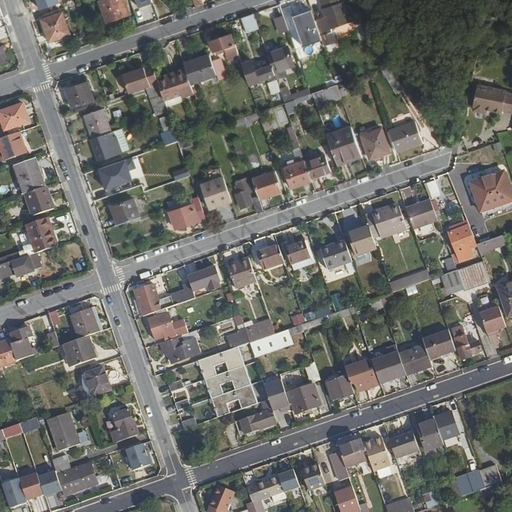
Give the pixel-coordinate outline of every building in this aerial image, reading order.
[(57,0),(35,0),(39,11),(59,4),(57,0)] [(99,0),(108,24),(121,20),(120,17),(128,14),(122,0),(99,0)] [(147,0),(131,0),(136,9),(149,3),(147,0)] [(320,1),(326,16),(316,20),(325,46),(337,43),(331,26),(357,17),(348,4),(339,7),(338,3),(334,4),(332,0),(323,0),(324,0),(320,1)] [(311,11),(292,18),(303,47),(321,40),(311,11)] [(41,19),(49,41),(54,40),(70,35),(62,12),(41,19)] [(242,17),(248,33),(260,29),(255,13),(242,17)] [(282,16),(273,18),(277,33),(286,31),(282,16)] [(212,42),(216,53),(218,52),(219,54),(222,53),(222,50),(231,47),(238,68),(231,70),(235,80),(241,78),(243,82),(249,79),(243,64),(237,45),(235,46),(231,35),(212,42)] [(268,52),(273,65),(275,71),(295,64),(288,45),(268,52)] [(0,47),(0,49),(5,64),(9,62),(4,46),(0,47)] [(185,64),(187,69),(192,84),(218,75),(211,55),(185,64)] [(214,62),(220,79),(227,77),(221,59),(214,62)] [(243,64),(249,79),(250,84),(277,75),(275,71),(273,65),(257,70),(254,61),(243,64)] [(152,65),(123,76),(129,94),(147,88),(159,84),(158,82),(152,65)] [(385,69),(397,87),(403,83),(391,65),(385,69)] [(159,84),(165,102),(182,96),(183,99),(196,95),(192,84),(187,69),(174,73),(175,77),(167,79),(158,82),(159,84)] [(270,83),(273,92),(281,89),(278,80),(270,83)] [(66,90),(72,109),(94,101),(88,83),(66,90)] [(314,91),(319,104),(342,96),(338,83),(314,91)] [(153,95),(157,108),(166,105),(165,102),(159,84),(147,88),(150,96),(153,95)] [(503,110),(511,111),(511,92),(506,92),(507,90),(478,84),(473,107),(474,107),(473,111),(485,113),(486,109),(502,112),(503,110)] [(281,89),(283,93),(284,97),(291,94),(289,87),(281,89)] [(291,94),(284,97),(286,102),(312,93),(311,88),(291,94)] [(272,101),(274,106),(286,102),(284,97),(281,98),(272,101)] [(283,104),(287,115),(296,112),(292,101),(283,104)] [(157,108),(160,115),(169,112),(166,105),(157,108)] [(0,113),(0,119),(4,132),(30,123),(24,106),(0,113)] [(86,116),(94,138),(111,132),(104,110),(86,116)] [(259,111),(233,120),(235,126),(261,116),(259,111)] [(166,116),(158,118),(163,131),(171,129),(166,116)] [(390,130),(397,150),(422,141),(415,121),(390,130)] [(288,126),(296,148),(301,146),(294,124),(288,126)] [(329,135),(339,162),(363,154),(353,127),(329,135)] [(116,136),(120,146),(117,147),(119,154),(131,150),(123,128),(112,132),(114,137),(116,136)] [(363,134),(371,158),(391,151),(382,128),(363,134)] [(162,133),(166,145),(173,143),(179,141),(178,139),(175,129),(162,133)] [(90,139),(92,145),(96,143),(102,160),(119,154),(117,147),(120,146),(116,136),(114,137),(112,132),(111,132),(94,138),(90,139)] [(0,140),(0,144),(6,161),(27,154),(20,133),(0,140)] [(441,137),(445,147),(451,145),(447,135),(441,137)] [(173,143),(181,167),(187,164),(179,141),(173,143)] [(92,145),(98,162),(102,160),(96,143),(92,145)] [(268,144),(261,146),(266,159),(272,157),(268,144)] [(306,160),(312,178),(334,170),(327,150),(305,158),(306,160)] [(146,158),(153,178),(176,171),(172,159),(169,161),(167,157),(161,159),(159,153),(146,158)] [(363,154),(339,162),(340,166),(364,157),(363,154)] [(132,158),(125,160),(128,171),(135,168),(132,158)] [(16,166),(25,195),(45,188),(36,159),(16,166)] [(125,160),(98,169),(105,190),(132,182),(128,171),(125,160)] [(283,168),(287,179),(289,178),(292,187),(313,180),(312,178),(306,160),(283,168)] [(254,178),(260,195),(261,198),(281,191),(274,171),(254,178)] [(504,172),(489,177),(491,182),(506,177),(504,172)] [(203,185),(212,210),(233,203),(224,177),(203,185)] [(240,188),(241,191),(236,193),(241,208),(254,203),(250,193),(253,192),(248,177),(237,181),(238,184),(240,188)] [(472,183),(482,211),(511,200),(511,194),(506,177),(491,182),(489,177),(472,183)] [(425,184),(431,199),(442,195),(436,180),(425,184)] [(170,183),(150,192),(153,201),(174,192),(170,183)] [(25,195),(33,217),(54,210),(46,187),(45,188),(25,195)] [(171,212),(177,228),(206,217),(199,197),(192,199),(193,205),(171,212)] [(111,206),(118,225),(141,217),(134,198),(111,206)] [(255,202),(258,213),(265,211),(261,200),(258,201),(255,202)] [(408,209),(414,227),(438,219),(431,200),(408,209)] [(379,210),(387,234),(392,232),(393,234),(408,228),(401,206),(383,212),(382,209),(379,210)] [(366,215),(370,227),(374,238),(387,234),(379,210),(366,215)] [(47,219),(27,226),(33,244),(23,248),(24,252),(19,253),(19,254),(21,260),(37,254),(38,254),(56,248),(47,219)] [(452,233),(460,253),(477,246),(477,245),(469,226),(465,228),(463,224),(450,229),(452,233)] [(351,237),(358,256),(378,249),(374,238),(370,227),(357,231),(358,235),(351,237)] [(504,235),(477,245),(477,246),(480,254),(507,244),(504,235)] [(323,249),(330,269),(353,262),(346,241),(323,249)] [(288,248),(293,263),(311,258),(306,242),(288,248)] [(261,252),(266,268),(285,262),(280,246),(261,252)] [(0,266),(21,260),(19,254),(0,260),(0,266)] [(21,260),(0,266),(0,278),(16,272),(18,278),(37,271),(37,270),(43,268),(38,254),(37,254),(21,260)] [(446,271),(455,267),(451,257),(442,260),(446,271)] [(293,263),(296,270),(314,264),(311,258),(293,263)] [(230,266),(237,288),(258,281),(251,261),(239,265),(238,263),(230,266)] [(446,275),(452,294),(465,290),(466,293),(492,284),(484,262),(458,271),(446,275)] [(203,272),(208,287),(209,286),(210,292),(221,288),(219,283),(225,281),(220,267),(203,272)] [(274,278),(283,273),(280,267),(271,272),(274,278)] [(429,277),(432,284),(441,282),(439,274),(429,277)] [(406,280),(408,288),(421,284),(418,276),(406,280)] [(391,285),(393,293),(394,293),(399,291),(396,283),(391,285)] [(136,290),(145,316),(157,312),(168,308),(180,304),(196,299),(191,284),(184,286),(186,292),(173,296),(161,300),(155,284),(136,290)] [(375,287),(379,297),(393,293),(391,285),(390,284),(382,287),(381,284),(375,287)] [(511,285),(502,289),(511,316),(511,315),(511,285)] [(341,294),(331,295),(333,311),(343,310),(341,294)] [(380,298),(369,302),(372,311),(383,307),(380,298)] [(91,308),(100,332),(104,330),(96,306),(91,308)] [(343,311),(345,317),(356,313),(354,307),(343,311)] [(506,326),(500,307),(481,314),(489,336),(496,333),(495,330),(498,329),(506,326)] [(71,315),(79,339),(88,336),(100,332),(91,308),(71,315)] [(151,318),(158,339),(166,337),(167,340),(177,336),(189,332),(185,319),(173,323),(168,308),(157,312),(159,316),(151,318)] [(328,316),(329,321),(330,322),(341,318),(339,312),(337,313),(328,316)] [(43,315),(49,334),(56,332),(49,313),(43,315)] [(306,323),(301,325),(303,330),(329,321),(328,316),(306,323)] [(256,330),(247,333),(250,343),(251,342),(276,334),(271,321),(255,326),(256,330)] [(301,325),(288,330),(291,335),(295,334),(296,335),(304,332),(303,330),(301,325)] [(463,325),(452,329),(454,333),(461,331),(464,330),(463,325)] [(10,340),(18,361),(35,355),(29,338),(33,336),(30,327),(8,335),(10,340)] [(231,338),(234,348),(238,347),(250,343),(247,333),(245,328),(239,330),(241,335),(231,338)] [(251,342),(256,358),(268,353),(294,345),(291,335),(288,330),(276,334),(251,342)] [(423,339),(426,346),(430,359),(456,350),(449,330),(423,339)] [(182,336),(183,343),(192,340),(190,334),(182,336)] [(456,338),(463,360),(473,356),(472,354),(483,350),(480,341),(470,345),(466,335),(463,336),(456,338)] [(65,344),(73,366),(96,358),(88,336),(79,339),(65,344)] [(162,343),(165,353),(170,352),(173,363),(201,354),(196,341),(196,340),(195,339),(194,339),(193,339),(192,340),(183,343),(182,336),(162,343)] [(0,343),(0,369),(18,364),(18,361),(10,340),(0,343)] [(62,345),(70,367),(73,366),(65,344),(62,345)] [(373,361),(381,385),(407,375),(401,359),(400,355),(396,345),(387,349),(389,355),(373,361)] [(401,359),(407,375),(432,366),(430,359),(426,346),(400,355),(401,359)] [(234,348),(199,361),(205,380),(218,376),(215,367),(226,363),(229,372),(245,366),(238,347),(234,348)] [(346,368),(346,370),(351,383),(355,382),(358,392),(378,385),(373,370),(369,371),(366,361),(346,368)] [(218,376),(205,380),(212,399),(225,395),(221,385),(233,382),(236,391),(252,385),(245,366),(229,372),(218,376)] [(85,374),(93,396),(111,390),(108,379),(110,378),(113,380),(116,378),(117,375),(116,372),(113,372),(110,372),(110,375),(107,376),(104,368),(85,374)] [(331,385),(328,386),(333,400),(337,399),(338,403),(345,401),(344,397),(354,393),(351,383),(346,370),(338,373),(340,378),(330,381),(331,385)] [(281,380),(265,385),(270,400),(273,408),(274,412),(281,409),(282,413),(292,409),(281,380)] [(169,385),(171,392),(183,388),(181,381),(169,385)] [(212,399),(219,418),(231,414),(228,405),(239,401),(242,410),(259,404),(252,385),(236,391),(225,395),(212,399)] [(289,394),(296,415),(321,406),(314,385),(289,394)] [(175,404),(178,411),(190,407),(188,400),(175,404)] [(263,403),(265,410),(273,408),(270,400),(263,403)] [(265,410),(239,420),(245,436),(278,424),(274,412),(273,408),(265,410)] [(114,417),(119,430),(115,431),(119,441),(137,435),(134,425),(135,424),(129,409),(112,415),(113,417),(114,417)] [(50,420),(60,450),(80,444),(69,413),(50,420)] [(437,421),(443,440),(460,434),(453,413),(436,419),(437,421)] [(1,428),(4,437),(39,427),(36,418),(1,428)] [(182,424),(185,430),(197,426),(195,419),(182,424)] [(419,427),(428,451),(445,445),(443,440),(437,421),(419,427)] [(390,440),(396,459),(420,451),(413,432),(390,440)] [(383,438),(365,444),(366,450),(371,462),(374,472),(392,466),(383,438)] [(461,441),(469,462),(476,459),(469,438),(461,441)] [(343,457),(347,469),(371,462),(366,450),(365,450),(362,441),(342,448),(345,456),(343,457)] [(130,448),(136,464),(147,460),(142,444),(130,448)] [(53,461),(57,473),(57,474),(71,469),(67,456),(53,461)] [(285,458),(274,462),(276,466),(286,462),(285,458)] [(57,474),(63,492),(75,488),(77,488),(78,491),(98,484),(90,462),(71,469),(57,474)] [(302,470),(309,491),(326,485),(319,464),(302,470)] [(480,471),(486,488),(503,483),(497,465),(480,471)] [(480,476),(458,484),(461,492),(462,491),(470,488),(478,486),(482,484),(483,484),(480,476)] [(265,511),(261,500),(261,499),(272,496),(284,492),(279,477),(256,485),(248,488),(253,502),(256,511),(265,511)] [(13,489),(19,506),(45,497),(40,480),(13,489)] [(219,487),(212,506),(219,509),(225,511),(227,511),(236,492),(223,486),(219,487)] [(335,493),(342,511),(356,511),(361,510),(359,505),(353,487),(335,493)] [(398,488),(381,494),(384,502),(401,496),(398,488)] [(426,508),(438,504),(433,490),(421,494),(426,508)] [(284,492),(272,496),(275,503),(287,499),(284,492)] [(413,511),(410,500),(386,508),(387,511),(413,511)] [(361,510),(361,511),(368,511),(365,503),(359,505),(361,510)]
